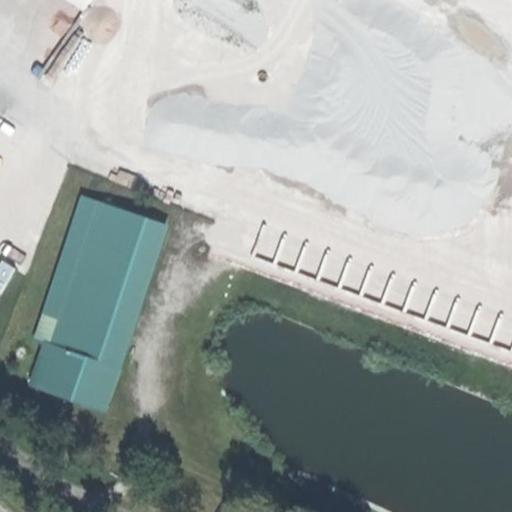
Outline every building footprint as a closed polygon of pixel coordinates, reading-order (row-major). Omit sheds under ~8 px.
[(92,0),(69,0),(86,11),(92,0)] [(25,65),(51,65),(50,33),(24,33),(25,65)] [(142,240),(148,221),(102,205),(96,225),(142,240)] [(169,228),(148,221),(142,240),(106,346),(100,365),(124,373),(169,228)] [(142,240),(96,225),(60,331),(106,346),(142,240)] [(0,291),(3,293),(19,266),(0,254),(0,291)] [(106,346),(60,331),(54,350),(100,365),(106,346)] [(54,350),(48,348),(36,387),(111,412),(124,373),(100,365),(54,350)]
